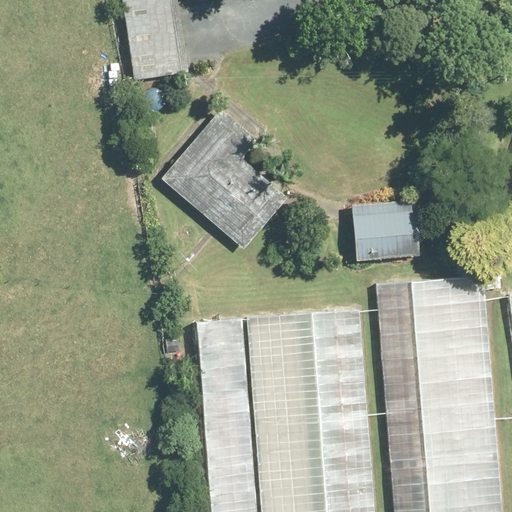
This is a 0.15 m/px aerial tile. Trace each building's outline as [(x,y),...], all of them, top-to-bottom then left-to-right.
[(174,0),(120,0),(133,80),(186,72),(174,0)] [(261,141),(224,108),(162,179),(243,251),(289,199),(244,159),(261,141)] [(420,202),(355,202),(355,260),(421,259),(420,202)] [(503,273),(374,283),(392,511),(501,511),(483,289),(504,288),(503,273)] [(377,511),(361,309),(194,320),(209,511),(377,511)]
